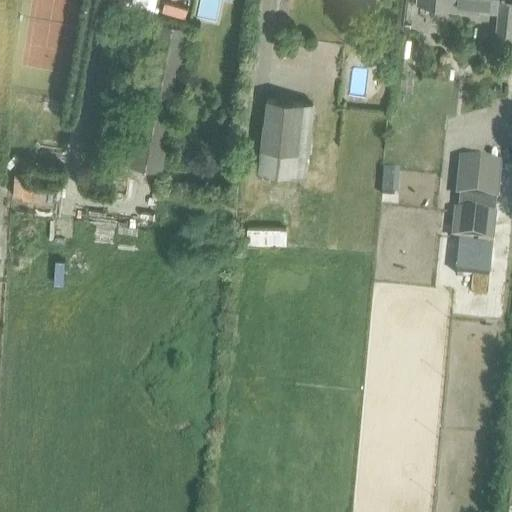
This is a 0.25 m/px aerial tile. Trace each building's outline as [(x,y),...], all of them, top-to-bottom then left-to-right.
[(418,0),(418,1),(449,4),(448,10),(478,14),(479,7),(496,9),(496,0),(418,0)] [(498,31),(511,32),(511,2),(501,1),(498,31)] [(156,21),(129,165),(161,171),(188,27),(156,21)] [(458,59),(458,62),(460,65),(464,65),(467,62),(467,59),(464,56),(461,56),(458,59)] [(307,174),(315,103),(267,98),(259,169),(295,173),(307,174)] [(491,246),(494,218),(500,165),(459,161),(455,199),(460,200),(459,213),(454,213),(451,242),(491,246)] [(15,195),(45,196),(46,174),(16,172),(15,195)] [(396,183),(381,183),(380,196),(395,197),(396,183)] [(287,241),(288,225),(248,224),(248,240),(287,241)] [(459,245),(456,276),(457,276),(459,276),(488,279),(491,248),(459,245)]
